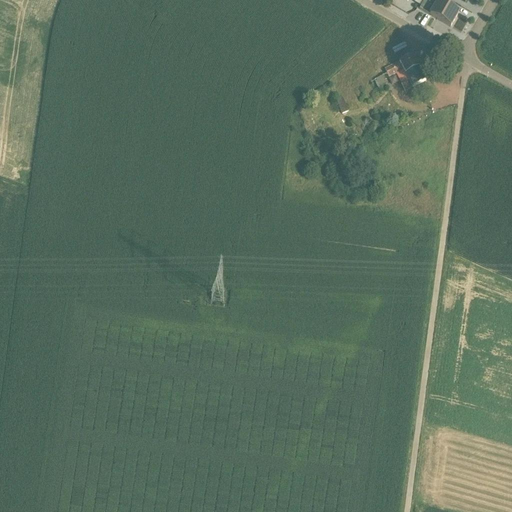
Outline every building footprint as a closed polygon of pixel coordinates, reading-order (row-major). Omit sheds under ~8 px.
[(433,0),(424,0),(419,10),(450,28),(458,14),(437,1),(437,2),(433,0)] [(406,43),(395,47),(399,57),(409,54),(406,43)] [(446,65),(438,73),(438,76),(441,78),(443,77),(451,69),(446,65)] [(378,89),(386,85),(381,76),(373,80),(378,89)] [(398,84),(394,77),(388,80),(391,87),(398,84)] [(354,126),(342,98),(335,101),(339,111),(336,112),(344,132),(348,130),(348,128),(354,126)] [(369,122),(368,123),(367,126),(370,132),(373,133),(375,132),(376,129),(373,122),(369,122)] [(318,150),(322,156),(328,152),(324,146),(318,150)]
